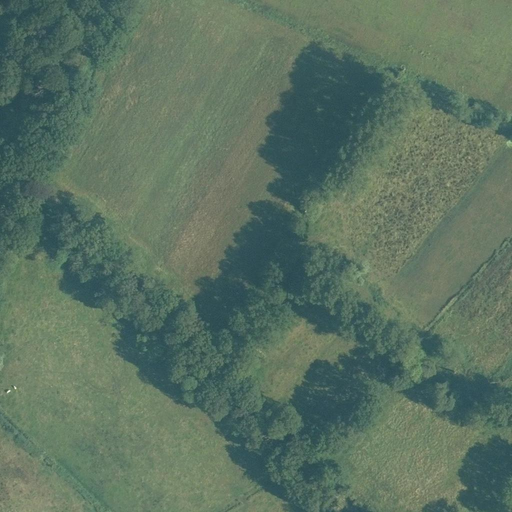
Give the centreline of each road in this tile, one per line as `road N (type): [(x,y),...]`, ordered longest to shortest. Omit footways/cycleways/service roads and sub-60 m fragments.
road 1 (track): [(13,172),(358,511)]
road 2 (unclassified): [(28,0),(28,55),(0,242)]
